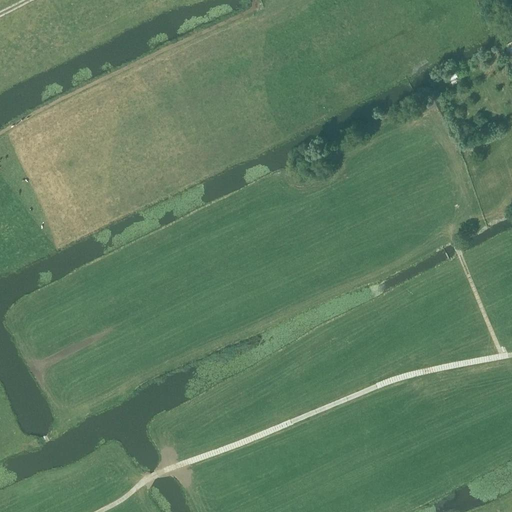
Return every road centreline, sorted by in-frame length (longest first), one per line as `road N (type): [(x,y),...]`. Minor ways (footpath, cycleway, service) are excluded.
road 1 (track): [(511,354),(392,381),(168,469),(99,511)]
road 2 (track): [(0,133),(255,0)]
